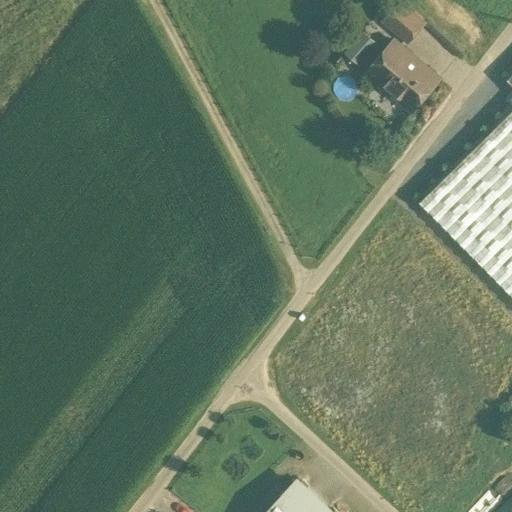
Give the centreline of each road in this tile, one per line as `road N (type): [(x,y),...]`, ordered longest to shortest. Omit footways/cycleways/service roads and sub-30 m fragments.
road 1 (unclassified): [(511,23),(243,379)]
road 2 (residential): [(243,379),(387,511)]
road 3 (unclassified): [(243,379),(141,511)]
